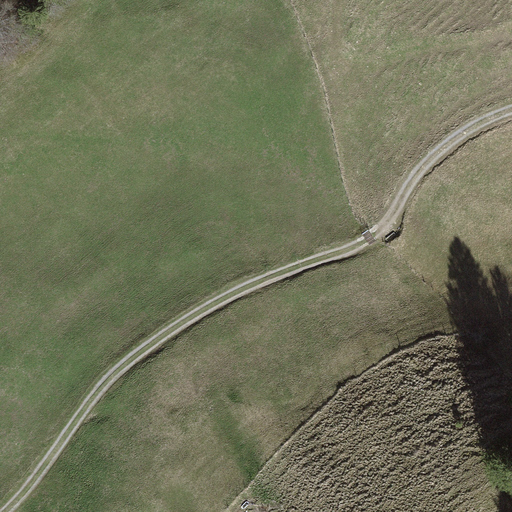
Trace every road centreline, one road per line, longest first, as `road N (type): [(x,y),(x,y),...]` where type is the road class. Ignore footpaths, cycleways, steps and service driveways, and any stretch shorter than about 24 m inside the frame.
road 1 (track): [(6,511),(111,377),(155,340),(241,292),(361,244),(437,151),(511,110)]
road 2 (track): [(511,32),(411,49),(349,73),(337,51),(339,0)]
